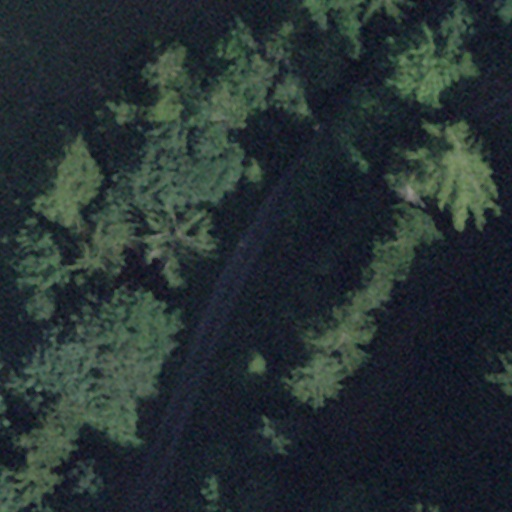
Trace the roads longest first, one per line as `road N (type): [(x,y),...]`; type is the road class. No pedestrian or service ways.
road 1 (track): [(123,511),(166,449),(243,230),(452,0)]
road 2 (track): [(166,449),(318,226),(511,83)]
road 3 (track): [(511,209),(396,307),(314,511)]
